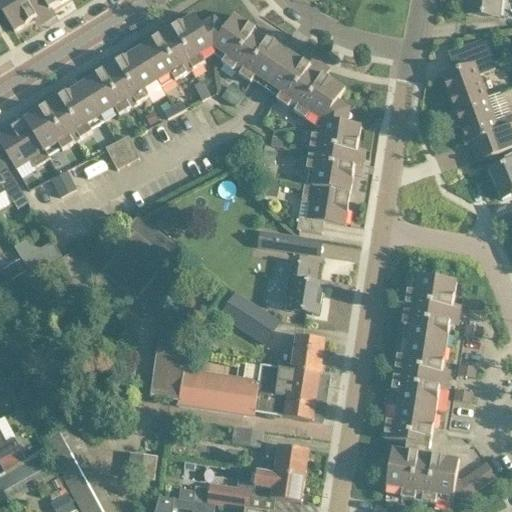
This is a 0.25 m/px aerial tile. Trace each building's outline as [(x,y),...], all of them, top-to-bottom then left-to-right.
[(0,0),(0,9),(15,34),(35,21),(36,17),(32,11),(38,8),(33,0),(0,0)] [(53,11),(69,0),(33,0),(38,8),(45,3),(49,10),(53,11)] [(499,0),(468,0),(467,15),(498,18),(499,0)] [(205,62),(214,56),(215,21),(214,21),(214,28),(206,33),(195,16),(175,29),(174,33),(178,39),(172,43),(191,74),(206,65),(205,62)] [(222,65),(237,75),(257,45),(251,41),(255,34),(255,30),(235,17),(224,33),(216,26),(216,21),(215,21),(214,56),(224,63),(222,65)] [(176,83),(191,74),(172,43),(166,47),(162,40),(158,40),(139,51),(158,84),(172,75),(176,83)] [(263,49),(257,45),(237,75),(252,85),(253,82),(266,91),(290,54),(269,40),(263,49)] [(443,78),(455,110),(487,99),(479,77),(496,71),(485,41),(467,47),(448,54),(449,55),(455,53),(462,71),(443,78)] [(145,92),(158,84),(139,51),(119,63),(118,67),(122,74),(116,78),(135,109),(150,99),(145,92)] [(277,102),(292,111),(312,81),(306,77),(312,69),(290,54),(266,91),(279,99),(277,102)] [(120,118),(135,109),(116,78),(110,82),(106,75),(102,74),(82,86),(101,119),(115,110),(120,118)] [(318,86),(312,81),(292,111),(307,121),(308,119),(318,125),(344,114),(335,108),(346,92),(326,78),(322,79),(318,86)] [(195,87),(203,103),(211,99),(203,83),(195,87)] [(88,127),(101,119),(82,86),(62,98),(61,102),(65,109),(59,113),(78,144),(93,134),(88,127)] [(496,121),(487,99),(455,110),(456,113),(447,119),(451,129),(462,128),(468,145),(470,144),(477,163),(489,159),(497,156),(511,149),(511,115),(511,116),(496,121)] [(173,108),(178,116),(187,112),(182,104),(173,108)] [(164,113),(169,121),(178,116),(173,108),(164,113)] [(25,121),(49,161),(51,160),(46,152),(58,145),(63,153),(78,144),(59,113),(53,116),(49,110),(45,109),(25,121)] [(313,136),(309,160),(345,166),(347,152),(355,153),(358,151),(362,128),(343,125),(344,114),(318,125),(316,137),(313,136)] [(35,170),(49,161),(25,121),(0,136),(0,144),(16,171),(30,162),(35,170)] [(129,138),(117,144),(129,166),(140,161),(129,138)] [(284,140),(273,138),(272,147),(282,149),(284,140)] [(106,150),(108,152),(118,172),(129,166),(117,144),(106,150)] [(507,166),(491,172),(503,202),(511,198),(511,154),(504,159),(507,166)] [(345,167),(345,166),(309,160),(308,171),(316,172),(314,186),(305,185),(303,199),(349,207),(355,171),(353,168),(345,167)] [(271,168),(262,167),(261,177),(270,179),(271,168)] [(0,196),(7,193),(12,200),(15,205),(18,211),(30,204),(23,193),(10,172),(0,177),(0,196)] [(68,173),(60,177),(70,195),(78,191),(68,173)] [(70,195),(60,177),(52,181),(62,199),(70,195)] [(266,194),(278,196),(279,187),(268,185),(267,188),(266,194)] [(346,227),(349,207),(303,199),(302,203),(311,205),(309,220),(300,219),(298,232),(303,233),(323,236),(325,224),(346,227)] [(134,235),(102,274),(136,302),(168,263),(173,266),(183,253),(141,218),(138,218),(129,230),(134,235)] [(281,237),(279,251),(302,255),(304,241),(281,237)] [(50,264),(42,251),(23,262),(31,274),(50,264)] [(11,282),(28,272),(21,261),(5,270),(11,282)] [(288,298),(290,299),(288,312),(320,317),(322,303),(325,301),(326,294),(324,291),(325,287),(306,284),(309,266),(294,264),(288,298)] [(453,309),(455,295),(457,283),(420,277),(417,293),(408,292),(406,309),(442,315),(443,308),(453,309)] [(235,294),(220,317),(221,318),(266,346),(266,345),(279,324),(274,320),(245,301),(236,295),(235,294)] [(471,302),(469,312),(486,315),(488,304),(471,302)] [(409,343),(447,349),(451,324),(440,322),(442,315),(406,309),(403,327),(412,328),(409,343)] [(484,329),(467,327),(465,337),(482,340),(484,329)] [(332,378),(321,377),(326,342),(297,338),(292,372),(292,373),(332,379),(332,378)] [(314,424),(325,425),(332,379),(292,373),(292,372),(262,367),(261,368),(258,382),(244,380),(240,380),(240,379),(205,373),(190,371),(192,356),(194,348),(161,343),(159,358),(157,357),(151,398),(180,403),(179,408),(254,420),(254,415),(294,421),(314,424)] [(398,357),(396,369),(395,375),(431,380),(432,373),(443,375),(447,349),(409,343),(407,359),(398,357)] [(477,369),(460,367),(459,377),(475,380),(477,369)] [(430,388),(431,380),(395,375),(393,392),(401,393),(399,409),(436,415),(440,389),(430,388)] [(473,395),(456,392),(455,402),(471,405),(473,395)] [(399,409),(396,424),(388,423),(385,440),(408,443),(406,453),(393,451),(387,489),(404,492),(402,500),(436,505),(438,497),(454,499),(457,482),(460,462),(434,458),(430,453),(436,415),(399,409)] [(114,511),(67,425),(41,439),(80,511),(114,511)] [(232,445),(262,449),(264,433),(234,428),(232,445)] [(0,430),(0,462),(21,451),(15,439),(7,444),(0,430)] [(275,475),(306,480),(310,452),(279,448),(279,449),(269,447),(267,460),(277,462),(275,475)] [(45,454),(0,479),(0,488),(9,505),(30,493),(25,485),(32,481),(37,489),(58,477),(45,454)] [(131,455),(129,481),(155,484),(158,458),(131,455)] [(454,499),(466,501),(497,479),(487,465),(462,483),(457,482),(454,499)] [(243,468),(240,488),(251,490),(250,496),(254,497),(256,488),(272,491),(271,499),(271,500),(276,501),(282,502),(302,505),(306,480),(275,475),(275,473),(258,471),(243,468)] [(210,495),(209,504),(216,505),(248,510),(250,497),(250,496),(251,490),(240,488),(212,484),(211,488),(210,495)] [(69,496),(51,505),(54,511),(76,511),(77,511),(69,496)] [(173,511),(175,501),(160,499),(156,511),(173,511)]
